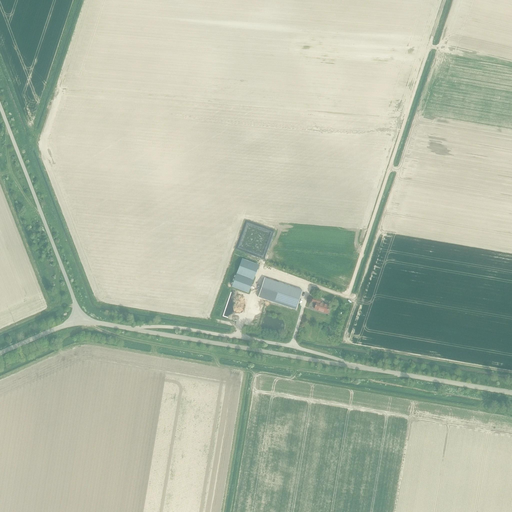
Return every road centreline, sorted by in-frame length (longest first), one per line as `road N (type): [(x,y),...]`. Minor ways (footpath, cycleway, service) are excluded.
road 1 (track): [(92,322),(117,338),(240,361),(332,376),(401,374)]
road 2 (track): [(444,0),(348,293)]
road 3 (residential): [(354,366),(238,336),(129,328)]
road 4 (unclassified): [(354,366),(129,328)]
road 5 (unclassified): [(74,304),(0,108)]
road 6 (unclassified): [(511,393),(354,366)]
